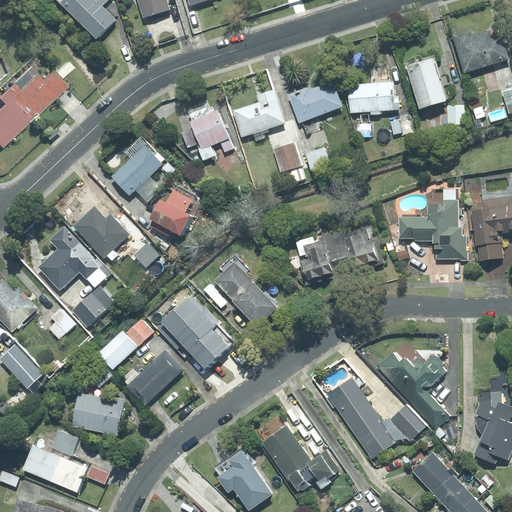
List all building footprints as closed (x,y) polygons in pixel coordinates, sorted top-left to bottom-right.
[(56,0),(97,39),(116,20),(101,6),(95,0),(56,0)] [(166,0),(137,0),(143,18),(170,10),(166,0)] [(469,30),(453,35),(464,72),(509,59),(501,32),(490,35),(489,31),(471,36),(469,30)] [(382,41),(352,50),(359,76),(390,67),(382,41)] [(433,58),(406,66),(419,109),(446,101),(433,58)] [(32,66),(16,82),(22,89),(38,73),(32,66)] [(7,90),(34,119),(69,87),(55,71),(45,81),(39,74),(22,90),(15,83),(7,90)] [(392,79),(362,87),(369,114),(400,105),(392,79)] [(307,88),(289,94),(299,123),(342,107),(333,81),(308,91),(307,88)] [(511,88),(502,92),(509,114),(511,112),(511,88)] [(0,144),(3,148),(34,119),(7,90),(0,97),(6,104),(0,109),(0,144)] [(267,128),(285,123),(274,90),(257,96),(259,103),(233,111),(242,137),(253,133),(256,141),(266,138),(264,133),(268,132),(267,128)] [(192,121),(190,121),(201,148),(199,149),(203,160),(215,155),(211,146),(221,142),(225,152),(234,148),(218,109),(215,110),(213,105),(209,107),(208,103),(188,111),(192,121)] [(465,105),(448,105),(448,125),(465,125),(465,105)] [(405,115),(374,124),(381,150),(412,142),(405,115)] [(192,128),(181,132),(187,148),(198,144),(192,128)] [(162,164),(161,162),(164,159),(142,135),(124,152),(130,158),(111,176),(129,195),(135,190),(150,175),(162,164)] [(295,143),(274,149),(281,171),(291,168),(295,182),(305,179),(301,165),(302,165),(295,143)] [(326,147),(306,153),(311,171),(331,164),(326,147)] [(135,190),(147,202),(162,187),(150,175),(135,190)] [(176,191),(174,190),(167,204),(160,200),(150,219),(153,220),(150,226),(169,235),(171,231),(181,235),(191,216),(196,216),(200,207),(196,196),(178,187),(176,191)] [(428,205),(428,217),(399,217),(399,239),(414,239),(415,241),(433,241),(433,243),(435,243),(435,249),(436,249),(436,259),(461,259),(461,260),(468,260),(468,251),(466,251),(466,236),(462,236),(462,228),(459,228),(459,199),(456,199),(456,189),(443,189),(443,205),(428,205)] [(482,206),(472,207),(477,245),(478,244),(501,242),(501,241),(501,233),(511,231),(511,197),(482,201),(482,206)] [(74,226),(104,258),(106,255),(112,261),(118,255),(113,250),(129,234),(110,215),(106,219),(94,207),(74,226)] [(371,222),(342,231),(352,265),(354,271),(384,262),(371,222)] [(58,249),(38,267),(60,289),(79,271),(87,279),(102,266),(64,226),(49,240),(58,249)] [(322,237),(331,271),(352,265),(342,231),(322,237)] [(331,271),(322,237),(319,238),(320,241),(314,243),(313,237),(296,242),(300,257),(306,255),(307,259),(300,261),(306,284),(333,277),(331,271)] [(503,257),(501,242),(478,244),(480,260),(503,257)] [(146,268),(159,255),(148,243),(134,256),(146,268)] [(407,250),(397,253),(399,261),(409,258),(407,250)] [(214,280),(236,303),(255,284),(245,273),(249,269),(234,254),(219,268),(223,272),(214,280)] [(14,292),(2,279),(0,280),(0,319),(12,332),(17,328),(18,329),(37,312),(35,310),(37,308),(18,288),(14,292)] [(204,290),(221,308),(227,302),(210,284),(204,290)] [(255,284),(236,303),(258,326),(277,307),(255,284)] [(99,286),(72,311),(87,327),(114,302),(99,286)] [(189,298),(188,297),(160,322),(162,324),(157,328),(178,349),(182,345),(204,368),(233,342),(217,325),(219,323),(205,307),(204,308),(192,296),(189,298)] [(49,329),(59,339),(75,324),(60,309),(51,317),(56,322),(49,329)] [(137,347),(153,332),(141,319),(125,334),(137,347)] [(123,332),(99,353),(113,368),(137,347),(125,334),(123,332)] [(396,351),(392,353),(377,366),(436,430),(451,416),(424,388),(443,371),(438,366),(441,363),(434,356),(426,363),(406,342),(396,351)] [(15,345),(0,358),(0,359),(27,388),(42,374),(15,345)] [(128,385),(126,386),(145,406),(183,370),(165,351),(139,375),(128,385)] [(92,380),(99,387),(112,375),(104,368),(92,380)] [(139,375),(133,368),(122,378),(128,385),(139,375)] [(328,394),(372,458),(396,442),(352,377),(328,394)] [(123,401),(78,392),(72,426),(117,435),(123,401)] [(474,455),(495,464),(498,457),(508,460),(511,450),(511,424),(508,423),(511,412),(511,406),(501,403),(501,392),(480,393),(481,397),(479,397),(479,405),(476,413),(476,420),(477,427),(482,435),(474,455)] [(410,442),(426,426),(406,405),(390,421),(410,442)] [(327,479),(341,470),(326,449),(311,460),(286,425),(263,442),(298,491),(301,489),(302,490),(309,485),(306,482),(315,476),(318,481),(316,483),(321,490),(330,483),(327,479)] [(52,447),(71,455),(78,438),(58,430),(52,447)] [(51,482),(61,457),(33,445),(23,470),(51,482)] [(243,446),(213,468),(219,476),(217,477),(228,492),(233,489),(249,510),(272,494),(252,465),(255,463),(243,446)] [(413,471),(434,493),(453,475),(433,452),(413,471)] [(87,468),(61,457),(51,482),(77,492),(87,468)] [(109,473),(91,466),(87,477),(105,484),(109,473)] [(19,478),(3,471),(0,477),(0,480),(16,487),(19,478)] [(434,493),(450,511),(459,511),(475,498),(453,475),(434,493)] [(486,475),(480,481),(488,488),(493,482),(486,475)] [(491,494),(485,500),(493,509),(500,503),(491,494)] [(487,511),(475,498),(459,511),(487,511)] [(44,507),(18,500),(14,511),(73,511),(74,511),(45,503),(44,507)]
